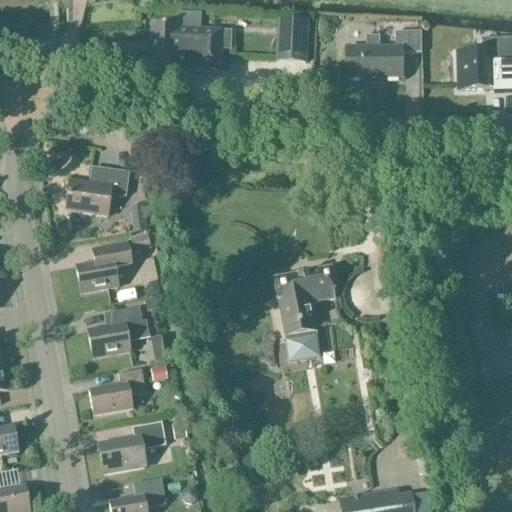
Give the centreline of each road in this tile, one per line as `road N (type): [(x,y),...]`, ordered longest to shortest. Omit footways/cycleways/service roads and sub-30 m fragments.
road 1 (tertiary): [(22,100),(377,138),(511,135)]
road 2 (residential): [(75,511),(17,187),(22,100)]
